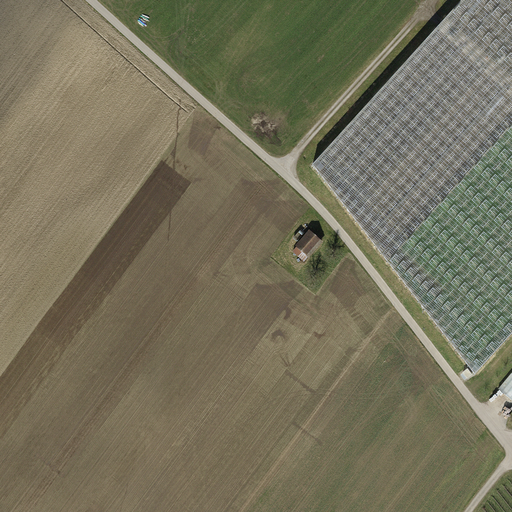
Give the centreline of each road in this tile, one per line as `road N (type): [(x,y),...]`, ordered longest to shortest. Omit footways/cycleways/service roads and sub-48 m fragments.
road 1 (track): [(511,448),(359,251),(93,0)]
road 2 (track): [(281,170),(435,0)]
